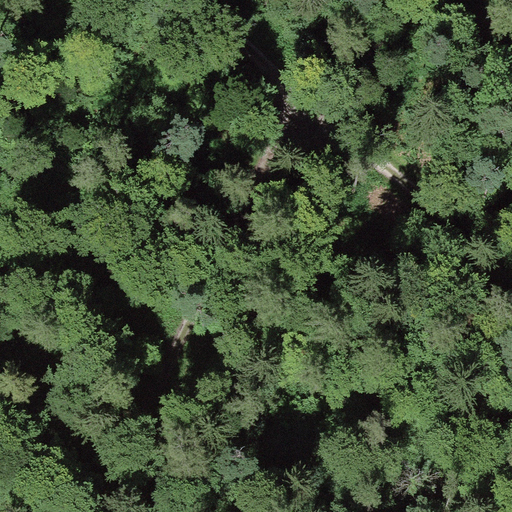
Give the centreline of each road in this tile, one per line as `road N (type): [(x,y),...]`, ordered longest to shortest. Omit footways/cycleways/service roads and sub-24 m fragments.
road 1 (track): [(100,511),(298,94)]
road 2 (track): [(511,273),(199,0)]
